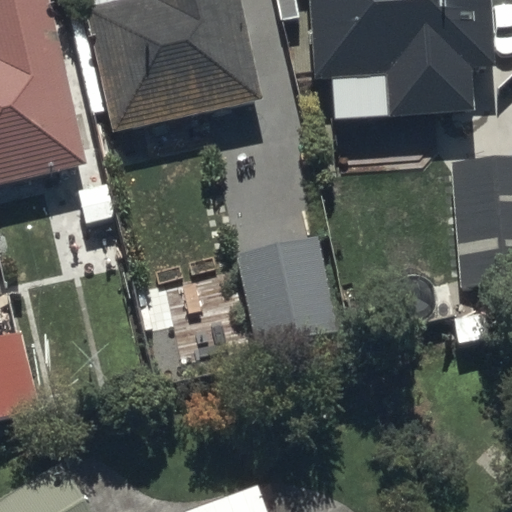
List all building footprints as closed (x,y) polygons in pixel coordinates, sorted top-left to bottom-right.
[(52,0),(0,0),(0,189),(94,167),(52,0)] [(138,0),(91,10),(117,136),(264,106),(242,0),(138,0)] [(307,0),(310,81),(384,78),(386,117),(475,114),(473,68),(490,67),(487,0),(307,0)] [(511,161),(450,165),(458,295),(511,291),(511,161)] [(316,237),(235,256),(257,346),(337,327),(316,237)] [(0,339),(0,421),(42,410),(24,334),(0,339)] [(93,511),(64,465),(0,504),(0,511),(93,511)] [(202,511),(267,511),(261,492),(202,511)]
